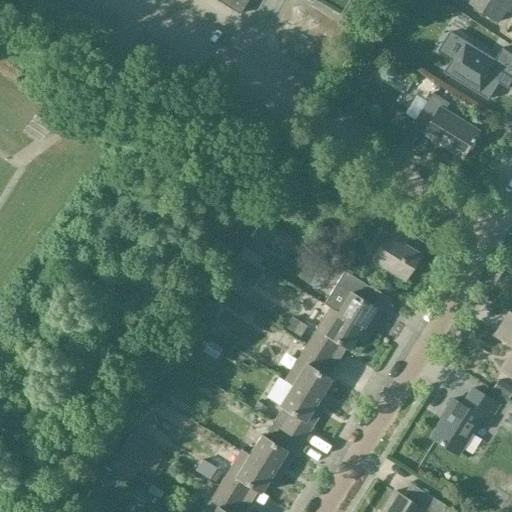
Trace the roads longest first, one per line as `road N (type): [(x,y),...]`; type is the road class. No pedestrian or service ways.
road 1 (residential): [(493,234),(111,0)]
road 2 (residential): [(323,511),(493,234)]
